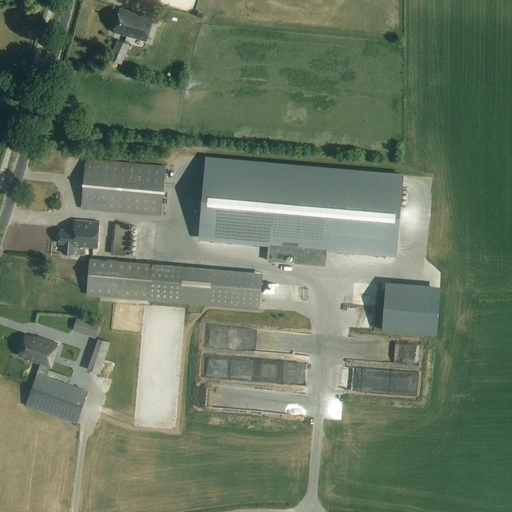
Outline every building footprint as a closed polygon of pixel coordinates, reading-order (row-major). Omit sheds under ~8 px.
[(120,9),(114,33),(147,42),(154,18),(120,9)] [(110,59),(122,65),(130,45),(118,40),(110,59)] [(396,255),(403,176),(209,158),(201,237),(270,243),(269,260),(326,265),(327,249),(396,255)] [(161,216),(166,167),(85,159),(80,209),(161,216)] [(98,248),(100,223),(74,220),(74,230),(60,229),(58,245),(64,245),(63,254),(72,255),(73,246),(98,248)] [(127,256),(129,225),(114,224),(112,255),(127,256)] [(260,310),(264,273),(91,258),(88,295),(260,310)] [(352,287),(353,309),(377,309),(377,287),(352,287)] [(96,338),(100,326),(77,318),(74,330),(96,338)] [(39,335),(27,331),(20,350),(32,354),(31,357),(42,360),(44,354),(53,358),(59,340),(39,333),(39,335)] [(99,379),(110,350),(98,346),(88,374),(99,379)] [(76,423),(87,391),(36,373),(25,405),(76,423)]
